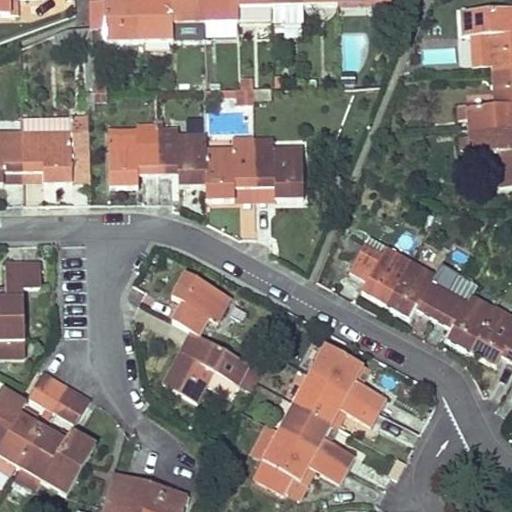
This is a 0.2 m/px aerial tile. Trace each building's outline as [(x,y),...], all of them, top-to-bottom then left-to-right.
[(0,0),(0,18),(10,18),(9,1),(17,1),(39,0),(0,0)] [(105,46),(139,45),(137,0),(120,0),(121,2),(104,2),(104,3),(90,3),(91,28),(104,28),(105,46)] [(137,0),(139,45),(172,44),(171,27),(170,1),(154,1),(153,0),(137,0)] [(170,0),(170,1),(171,27),(204,26),(203,0),(170,0)] [(203,0),(204,26),(206,26),(236,25),(238,25),(238,10),(237,0),(203,0)] [(237,0),(238,10),(239,10),(270,9),(271,9),(271,0),(237,0)] [(271,0),(271,9),(273,9),(303,8),(304,8),(304,0),(271,0)] [(273,9),(273,26),(303,25),(303,8),(273,9)] [(270,9),(239,10),(239,25),(271,24),(270,9)] [(511,9),(460,13),(461,37),(470,37),(472,69),(492,68),(492,72),(511,70),(511,9)] [(237,39),(236,25),(206,26),(207,40),(237,39)] [(53,37),(56,49),(84,44),(86,113),(93,113),(93,95),(92,86),(91,29),(67,31),(53,37)] [(422,43),(422,66),(456,66),(456,42),(422,43)] [(511,70),(492,72),(494,107),(467,109),(467,110),(458,111),(458,122),(468,122),(468,133),(511,129),(511,70)] [(253,82),(240,82),(240,92),(251,92),(253,92),(253,82)] [(93,95),(105,95),(105,85),(92,86),(93,95)] [(240,92),(236,92),(237,108),(252,107),(251,92),(240,92)] [(21,121),(22,135),(70,134),(69,119),(21,120),(21,121)] [(85,119),(69,119),(70,134),(71,184),(86,183),(85,119)] [(21,121),(0,121),(0,135),(2,136),(22,135),(21,121)] [(136,139),(137,149),(157,148),(156,132),(156,127),(136,128),(136,133),(136,139)] [(511,129),(468,133),(469,139),(460,140),(460,152),(470,152),(470,156),(497,154),(500,190),(511,189),(511,129)] [(176,132),(156,132),(157,148),(177,148),(176,138),(176,132)] [(22,145),(23,176),(43,175),(43,184),(43,187),(56,187),(71,186),(71,184),(70,134),(22,135),(22,145)] [(0,135),(0,187),(3,188),(3,185),(3,176),(23,176),(22,145),(2,145),(2,136),(0,135)] [(2,145),(22,145),(22,135),(2,136),(2,145)] [(157,148),(157,179),(171,179),(171,173),(177,173),(177,179),(178,190),(184,190),(206,190),(205,153),(204,138),(176,138),(177,148),(157,148)] [(108,140),(109,192),(129,192),(138,191),(137,180),(137,174),(143,174),(143,180),(157,179),(157,148),(137,149),(136,139),(108,140)] [(253,144),(253,161),(273,160),(273,151),(273,143),(253,144)] [(233,152),(233,161),(253,161),(253,144),(233,144),(233,152)] [(253,161),(254,192),(268,192),(268,186),(274,185),(274,192),(274,203),(285,203),(303,202),(302,150),(273,151),(273,160),(253,161)] [(206,190),(206,205),(222,204),(234,204),(234,193),(254,192),(253,161),(233,161),(233,152),(205,153),(206,190)] [(23,176),(23,185),(43,184),(43,175),(23,176)] [(3,176),(3,185),(23,185),(23,176),(3,176)] [(268,186),(268,192),(254,192),(254,204),(274,203),(274,192),(274,185),(268,186)] [(234,204),(254,204),(254,192),(234,193),(234,204)] [(361,297),(385,310),(410,265),(386,252),(381,260),(364,250),(349,276),(362,283),(365,277),(370,280),(367,286),(361,297)] [(0,301),(0,344),(22,344),(24,344),(23,292),(40,292),(39,265),(19,266),(5,266),(6,294),(6,301),(0,301)] [(410,265),(385,310),(410,324),(415,313),(418,308),(423,311),(420,316),(433,324),(448,297),(430,287),(435,279),(410,265)] [(179,311),(171,325),(190,335),(199,339),(209,321),(217,325),(230,300),(185,276),(179,286),(171,301),(181,306),(187,309),(184,314),(179,311)] [(362,283),(367,286),(370,280),(365,277),(362,283)] [(458,280),(448,297),(466,307),(471,298),(475,290),(458,280)] [(448,297),(433,324),(446,331),(449,325),(454,328),(452,334),(446,343),(456,349),(470,357),(495,311),(471,298),(466,307),(448,297)] [(181,306),(179,311),(184,314),(187,309),(181,306)] [(470,357),(495,371),(501,360),(504,354),(509,357),(506,362),(511,365),(511,320),(495,311),(470,357)] [(446,331),(452,334),(454,328),(449,325),(446,331)] [(199,339),(190,335),(182,349),(187,352),(184,357),(179,354),(170,371),(161,387),(196,406),(207,387),(213,375),(238,388),(249,367),(199,339)] [(0,344),(0,360),(23,360),(22,344),(0,344)] [(250,364),(249,367),(263,374),(272,357),(273,355),(258,347),(254,349),(247,363),(250,364)] [(363,368),(325,347),(309,377),(378,414),(386,400),(361,386),(355,383),(363,368)] [(179,354),(184,357),(187,352),(182,349),(179,354)] [(249,367),(238,388),(251,395),(256,386),(263,374),(249,367)] [(363,368),(355,383),(361,386),(369,371),(363,368)] [(213,375),(207,387),(231,400),(238,388),(213,375)] [(42,376),(28,400),(40,408),(54,383),(42,376)] [(378,414),(309,377),(293,406),(331,427),(339,412),(345,415),(370,429),(378,414)] [(54,383),(40,408),(52,415),(66,390),(54,383)] [(78,397),(66,390),(52,415),(64,422),(78,397)] [(11,417),(17,420),(19,416),(25,406),(20,403),(2,392),(0,394),(0,405),(14,413),(11,417)] [(90,404),(78,397),(64,422),(76,428),(90,404)] [(14,413),(0,405),(0,449),(17,420),(11,417),(14,413)] [(331,427),(293,406),(277,435),(347,473),(354,458),(342,451),(324,441),(331,427)] [(345,415),(339,412),(331,427),(337,430),(345,415)] [(17,420),(0,449),(0,460),(18,471),(43,430),(33,425),(25,420),(23,424),(17,420)] [(331,427),(324,441),(342,451),(350,437),(337,430),(331,427)] [(277,435),(266,429),(251,457),(262,463),(277,435)] [(43,430),(18,471),(42,485),(64,448),(58,444),(60,440),(50,434),(43,430)] [(64,448),(42,485),(66,499),(96,447),(79,437),(72,433),(66,444),(64,448)] [(347,473),(277,435),(262,463),(261,465),(262,465),(253,481),(283,497),(285,496),(293,482),(300,486),(308,470),(314,474),(339,487),(347,473)] [(314,474),(308,470),(300,486),(305,489),(314,474)] [(182,511),(187,495),(113,475),(103,511),(182,511)] [(293,482),(285,496),(298,503),(305,489),(300,486),(293,482)]
